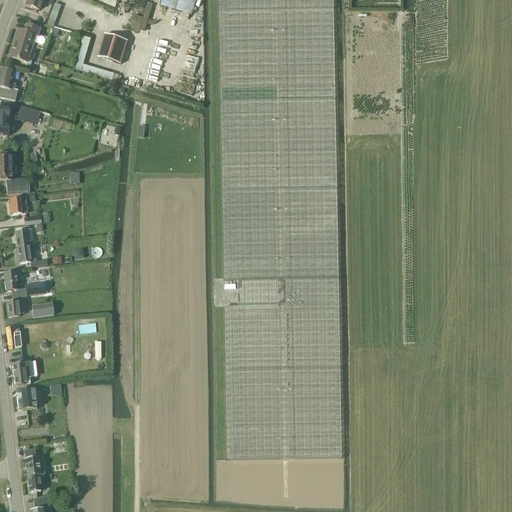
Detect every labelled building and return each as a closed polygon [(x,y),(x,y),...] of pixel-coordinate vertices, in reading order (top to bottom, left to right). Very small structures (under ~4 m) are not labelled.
[(38,12),(42,0),(26,0),(24,7),(32,10),(32,12),(36,13),(36,11),(38,12)] [(116,0),(113,10),(121,13),(123,7),(132,10),(134,0),(116,0)] [(339,460),(335,76),(333,0),(218,0),(224,281),(237,280),(238,306),(225,307),(225,461),(339,460)] [(55,21),(61,6),(54,3),(49,19),(55,21)] [(26,64),(34,37),(36,37),(39,30),(26,26),(24,32),(17,30),(8,58),(26,64)] [(58,31),(50,29),(48,36),(56,38),(58,31)] [(121,65),(128,42),(105,35),(98,58),(121,65)] [(0,69),(0,99),(14,103),(17,91),(14,91),(15,85),(10,84),(13,72),(0,69)] [(0,137),(6,138),(7,121),(18,121),(36,126),(39,113),(19,107),(8,107),(8,109),(0,108),(0,137)] [(0,169),(10,169),(9,156),(0,156),(0,169)] [(0,182),(5,183),(7,196),(28,194),(27,185),(27,179),(10,180),(10,175),(15,175),(15,169),(10,169),(0,169),(0,182)] [(26,215),(25,199),(8,201),(10,217),(26,215)] [(41,224),(40,218),(24,220),(25,226),(41,224)] [(32,242),(31,231),(15,233),(17,249),(28,248),(27,243),(32,242)] [(33,247),(28,248),(17,249),(19,265),(30,264),(30,268),(46,267),(45,262),(35,263),(33,247)] [(14,274),(3,275),(5,294),(11,293),(12,300),(26,298),(26,297),(44,295),(43,284),(24,287),(24,291),(17,292),(14,274)] [(22,315),(21,306),(19,306),(18,304),(16,304),(16,303),(6,304),(8,319),(18,318),(18,315),(22,315)] [(51,305),(32,307),(33,319),(53,317),(51,305)] [(31,379),(29,364),(12,366),(14,387),(29,386),(28,379),(31,379)] [(33,391),(16,392),(18,412),(35,410),(35,407),(34,398),(38,398),(38,390),(33,391)] [(39,473),(37,459),(24,460),(26,477),(44,476),(43,472),(39,473)] [(40,492),(39,480),(44,479),(44,476),(26,477),(28,494),(40,492)] [(32,501),(34,510),(49,508),(47,499),(32,501)]
